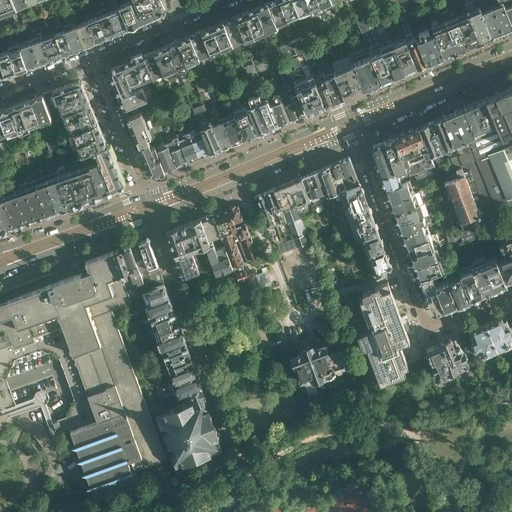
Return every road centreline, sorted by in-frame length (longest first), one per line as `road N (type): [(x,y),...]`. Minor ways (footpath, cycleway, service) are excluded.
road 1 (secondary): [(511,43),(144,195)]
road 2 (residential): [(511,296),(427,333),(351,136)]
road 3 (residential): [(235,435),(150,218)]
road 4 (secondary): [(150,218),(351,136)]
road 5 (secondary): [(351,136),(511,68)]
road 6 (secondary): [(0,274),(150,218)]
road 7 (secondary): [(144,195),(0,247)]
road 8 (track): [(293,320),(239,182)]
road 9 (residential): [(144,195),(90,58)]
